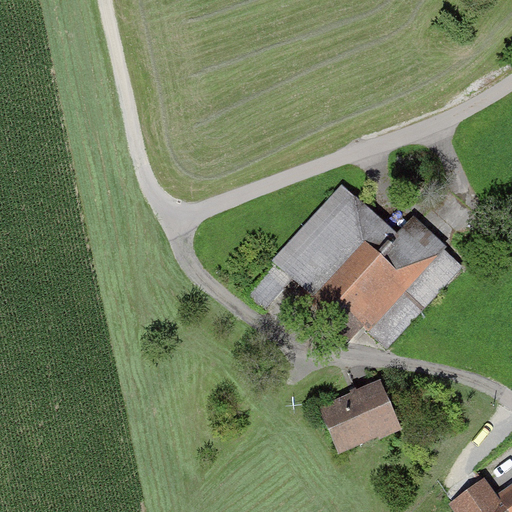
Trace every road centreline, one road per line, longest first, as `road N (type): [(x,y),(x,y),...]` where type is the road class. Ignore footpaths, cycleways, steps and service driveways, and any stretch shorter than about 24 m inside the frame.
road 1 (track): [(171,220),(492,102),(511,86)]
road 2 (track): [(171,220),(140,159),(102,0)]
